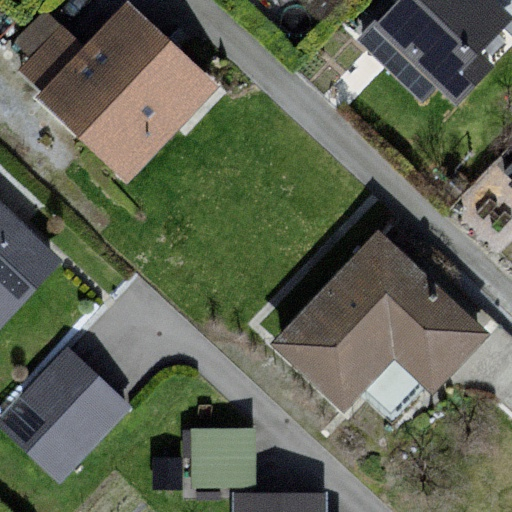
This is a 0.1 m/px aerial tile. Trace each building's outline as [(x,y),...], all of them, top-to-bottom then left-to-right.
[(511,35),(511,0),(406,0),(368,42),(427,96),(441,81),(470,107),(480,96),(468,84),(511,35)] [(225,99),(134,13),(93,57),(49,16),(10,57),(54,98),(48,104),(139,190),(225,99)] [(511,168),(502,180),(511,188),(511,168)] [(71,270),(0,201),(0,330),(6,337),(71,270)] [(501,342),(387,236),(281,349),(356,418),(364,409),(395,437),(432,397),(442,406),(501,342)] [(135,417),(71,355),(0,427),(64,490),(135,417)] [(190,478),(258,480),(260,423),(192,421),(190,478)]
